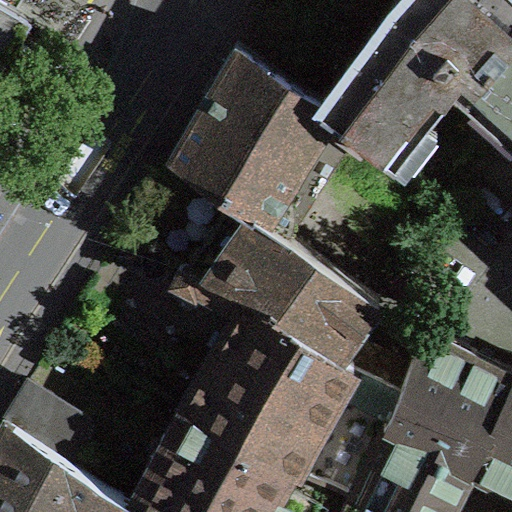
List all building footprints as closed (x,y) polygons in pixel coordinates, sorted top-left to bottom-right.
[(0,0),(0,61),(31,15),(7,0),(0,0)] [(511,0),(390,0),(319,98),(333,108),(342,115),(383,146),(395,154),(451,77),(466,89),(471,83),(468,80),(511,30),(511,0)] [(466,89),(466,90),(474,81),(511,115),(511,30),(468,80),(471,83),(466,89)] [(333,108),(319,98),(235,43),(210,86),(172,149),(240,195),(257,207),(256,209),(265,216),(333,108)] [(194,268),(240,195),(172,149),(140,199),(127,220),(183,259),(185,260),(183,263),(194,268)] [(409,361),(351,332),(356,325),(377,295),(265,216),(256,209),(257,207),(240,195),(194,268),(206,272),(246,291),(247,288),(351,361),(400,385),(409,361)] [(196,284),(237,306),(205,358),(182,396),(291,465),(338,385),(351,361),(247,288),(246,291),(206,272),(194,268),(183,263),(185,260),(183,259),(173,276),(194,288),(196,284)] [(409,361),(400,385),(351,361),(338,385),(390,411),(349,490),(351,491),(398,511),(447,511),(471,466),(511,486),(511,365),(470,345),(425,321),(409,361)] [(4,417),(69,459),(91,425),(87,413),(29,377),(4,417)] [(265,511),(291,465),(182,396),(150,455),(127,497),(130,499),(126,506),(135,511),(265,511)] [(81,511),(99,480),(69,459),(4,417),(0,424),(0,511),(81,511)] [(135,511),(126,506),(130,499),(127,497),(99,480),(81,511),(135,511)] [(398,511),(351,491),(341,511),(398,511)]
